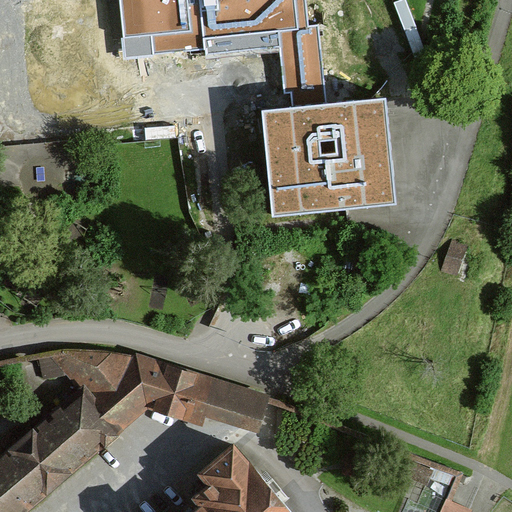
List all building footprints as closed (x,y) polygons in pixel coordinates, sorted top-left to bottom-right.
[(133,0),(0,0),(0,10),(9,113),(142,101),(133,0)] [(305,0),(202,0),(206,35),(308,23),(305,0)] [(386,96),(263,109),(274,214),(397,201),(386,96)] [(454,242),(446,266),(459,270),(467,246),(454,242)] [(115,434),(152,404),(200,418),(202,410),(257,427),(267,395),(134,355),(80,351),(50,354),(83,395),(115,434)] [(0,511),(19,511),(115,434),(83,395),(0,463),(0,511)] [(292,511),(238,446),(206,472),(221,489),(192,511),(292,511)] [(471,511),(475,504),(447,492),(439,511),(471,511)]
